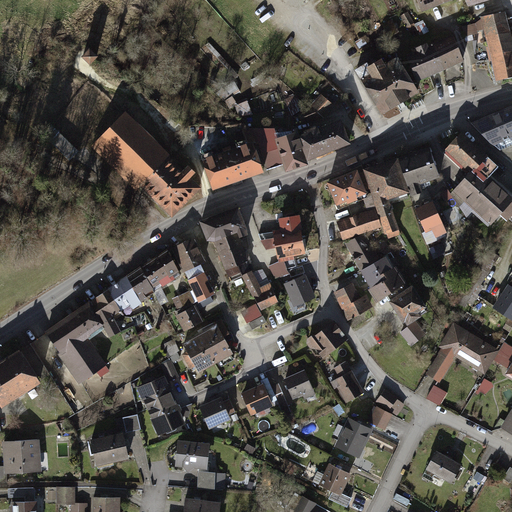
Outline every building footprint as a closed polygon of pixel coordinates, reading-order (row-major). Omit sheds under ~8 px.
[(417,0),(421,10),(449,0),(417,0)] [(487,29),(498,80),(511,78),(511,40),(506,13),(485,18),(487,29)] [(475,24),(463,26),(465,35),(487,29),(485,18),(475,24)] [(464,60),(453,37),(434,45),(444,69),(464,60)] [(444,69),(434,45),(408,57),(418,80),(444,69)] [(91,50),(84,57),(91,64),(98,57),(91,50)] [(417,95),(397,60),(384,67),(380,59),(363,69),(368,79),(360,83),(379,116),(417,95)] [(332,108),(322,95),(297,115),(307,127),(332,108)] [(240,105),(241,115),(252,113),(250,104),(240,105)] [(490,117),(480,122),(503,150),(511,144),(511,108),(505,111),(490,117)] [(172,157),(124,113),(90,149),(135,192),(139,188),(171,219),(198,191),(188,181),(192,177),(185,169),(181,173),(169,160),(172,157)] [(350,147),(341,121),(298,136),(296,129),(258,142),(268,171),(281,167),(283,174),(306,166),(305,163),(350,147)] [(459,135),(446,150),(473,172),(487,158),(459,135)] [(250,143),(200,162),(212,194),(262,176),(250,143)] [(431,147),(400,158),(414,196),(424,192),(421,183),(442,176),(431,147)] [(473,172),(455,190),(493,224),(501,214),(509,220),(511,216),(511,198),(489,178),(499,168),(487,158),(473,172)] [(377,202),(388,199),(410,191),(397,159),(366,170),(377,202)] [(357,172),(331,183),(337,204),(366,192),(357,172)] [(398,230),(388,199),(377,202),(387,233),(398,230)] [(432,203),(417,210),(427,231),(434,228),(437,236),(446,232),(432,203)] [(235,208),(197,222),(206,245),(211,243),(228,284),(242,279),(260,313),(278,305),(269,286),(261,290),(239,241),(247,237),(235,208)] [(376,211),(339,224),(345,239),(381,226),(376,211)] [(283,231),(275,232),(279,258),(306,253),(299,215),(281,218),(283,231)] [(378,258),(364,233),(347,243),(360,267),(378,258)] [(193,239),(171,249),(183,274),(205,264),(193,239)] [(166,253),(44,334),(78,387),(104,368),(87,341),(102,331),(107,340),(119,333),(110,319),(128,308),(132,313),(143,306),(140,301),(178,273),(166,253)] [(378,258),(360,267),(371,285),(391,268),(382,256),(378,258)] [(282,263),(270,268),(275,281),(287,276),(282,263)] [(303,266),(289,270),(291,277),(305,272),(303,266)] [(407,287),(401,280),(403,279),(393,267),(391,268),(371,285),(368,287),(378,299),(381,297),(390,290),(395,296),(407,287)] [(262,288),(271,283),(264,270),(255,274),(262,288)] [(317,297),(307,273),(285,283),(295,307),(317,297)] [(204,274),(187,283),(198,304),(215,295),(204,274)] [(350,283),(336,291),(350,317),(369,307),(362,295),(358,297),(350,283)] [(390,299),(403,318),(404,321),(414,314),(413,312),(420,307),(424,304),(411,285),(407,287),(395,296),(390,299)] [(511,292),(507,289),(494,309),(511,319),(511,292)] [(176,299),(177,309),(185,309),(184,298),(176,299)] [(260,316),(254,304),(241,311),(248,323),(260,316)] [(195,307),(175,318),(183,333),(204,322),(195,307)] [(263,316),(250,323),(253,330),(267,323),(263,316)] [(230,332),(222,318),(216,322),(224,335),(230,332)] [(424,332),(414,320),(401,331),(411,343),(424,332)] [(332,322),(306,342),(321,360),(346,341),(332,322)] [(499,351),(454,325),(439,349),(442,350),(426,377),(440,385),(455,359),(485,376),(499,351)] [(232,354),(217,326),(198,335),(214,364),(232,354)] [(214,364),(198,335),(180,345),(196,374),(214,364)] [(175,339),(162,346),(167,357),(181,350),(175,339)] [(511,348),(505,345),(496,362),(509,370),(506,376),(511,379),(511,348)] [(14,354),(0,362),(0,409),(35,388),(14,354)] [(172,362),(162,366),(169,382),(179,377),(172,362)] [(363,395),(346,363),(335,369),(340,377),(332,381),(345,405),(363,395)] [(304,371),(284,380),(293,400),(303,396),(304,400),(315,395),(304,371)] [(164,376),(137,388),(148,412),(175,400),(164,376)] [(486,380),(479,391),(488,397),(495,385),(486,380)] [(262,386),(240,395),(249,418),(271,409),(262,386)] [(428,399),(442,407),(449,395),(436,386),(428,399)] [(387,390),(378,399),(397,416),(406,406),(387,390)] [(219,398),(197,407),(208,432),(229,422),(219,398)] [(175,400),(148,412),(159,436),(186,424),(175,400)] [(230,400),(223,403),(229,417),(236,414),(230,400)] [(394,417),(377,408),(369,423),(386,432),(394,417)] [(511,409),(500,429),(511,436),(511,409)] [(138,416),(123,420),(126,436),(142,433),(138,416)] [(373,431),(349,419),(334,446),(358,459),(373,431)] [(120,427),(87,434),(94,466),(127,459),(120,427)] [(86,435),(80,436),(83,453),(89,452),(86,435)] [(39,439),(2,441),(3,473),(41,471),(39,439)] [(208,443),(176,441),(175,467),(206,469),(208,443)] [(461,465),(435,452),(426,469),(451,483),(461,465)] [(351,474),(329,463),(318,484),(341,495),(351,474)] [(511,482),(511,469),(510,468),(503,481),(511,485),(511,482)] [(227,474),(198,472),(197,487),(226,490),(227,474)] [(76,488),(57,488),(57,506),(73,506),(72,511),(89,511),(90,505),(76,505),(76,488)] [(118,511),(118,496),(90,496),(90,505),(89,511),(118,511)] [(312,511),(317,504),(303,497),(295,511),(312,511)] [(216,511),(218,502),(183,498),(181,511),(216,511)] [(35,511),(35,501),(11,502),(11,511),(35,511)]
